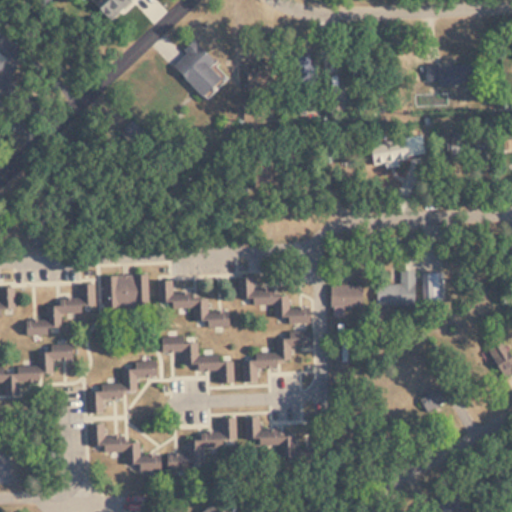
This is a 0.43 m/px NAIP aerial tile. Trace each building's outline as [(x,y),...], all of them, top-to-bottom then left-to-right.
[(210,60),(194,42),(170,65),(198,95),(217,77),(206,64),(210,60)] [(429,86),(469,81),(466,62),(426,67),(429,86)] [(161,118),(186,93),(170,77),(145,101),(161,118)] [(370,168),(406,160),(401,137),(365,146),(370,168)] [(60,242),(82,219),(65,202),(43,225),(60,242)] [(398,269),(398,283),(376,283),(376,304),(413,305),(413,269),(398,269)] [(102,274),(102,307),(146,307),(146,274),(102,274)] [(425,274),(426,300),(444,299),(443,274),(425,274)] [(307,322),(307,306),(287,307),(286,294),(269,294),(269,289),(251,289),(251,276),(236,276),(237,304),(271,303),(271,316),(281,315),(281,323),(307,322)] [(190,307),(190,319),(205,318),(205,325),(226,325),(226,312),(206,313),(206,296),(171,297),(170,279),(155,279),(156,308),(190,307)] [(93,311),(92,283),(77,283),(77,301),(42,302),(43,319),(22,320),(22,334),(59,333),(59,312),(93,311)] [(358,283),(327,283),(327,306),(358,306),(358,283)] [(0,314),(12,314),(11,286),(0,286),(0,314)] [(495,379),(511,367),(511,359),(494,334),(474,349),(495,379)] [(239,379),(255,379),(254,366),(277,366),(276,358),(288,358),(288,345),(306,345),(306,336),(272,337),(273,356),(238,357),(239,379)] [(215,369),(215,380),(231,380),(230,358),(195,360),(195,341),(158,342),(158,350),(180,350),(180,364),(191,363),(192,370),(215,369)] [(0,366),(0,378),(50,379),(50,357),(69,357),(69,345),(35,344),(34,367),(0,366)] [(117,364),(118,385),(84,387),(85,411),(100,409),(100,398),(121,397),(121,388),(134,387),(133,376),(153,375),(152,363),(117,364)] [(419,382),(397,392),(411,420),(432,410),(419,382)] [(237,451),(235,415),(217,416),(218,435),(186,437),(187,453),(237,451)] [(279,456),(294,456),(294,434),(260,434),(260,415),(244,415),(244,446),(279,446),(279,456)] [(137,440),(102,440),(102,422),(86,422),(86,444),(97,444),(97,451),(122,450),(122,462),(139,462),(139,467),(158,467),(158,453),(137,453),(137,440)] [(219,511),(209,502),(199,511),(219,511)]
